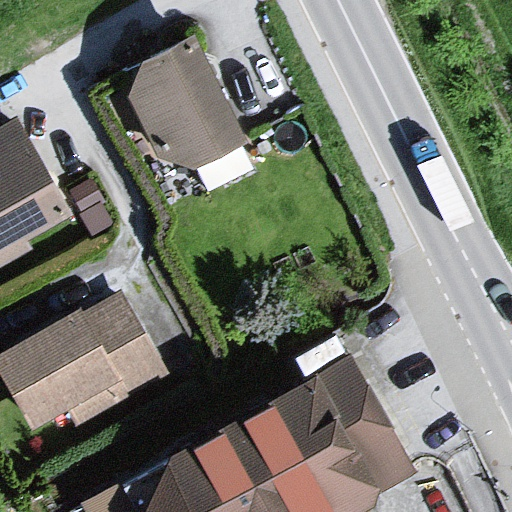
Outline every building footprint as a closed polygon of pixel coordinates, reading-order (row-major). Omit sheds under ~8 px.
[(238,132),(186,25),(135,49),(123,86),(152,148),(188,156),(238,132)] [(13,112),(0,119),(0,250),(69,211),(13,112)] [(87,176),(70,186),(82,207),(99,198),(87,176)] [(99,198),(82,207),(77,210),(89,232),(112,220),(99,198)] [(73,301),(0,343),(0,369),(31,422),(65,402),(77,422),(166,370),(118,287),(82,308),(73,301)] [(327,511),(410,464),(348,351),(315,368),(310,359),(161,439),(131,511),(327,511)]
